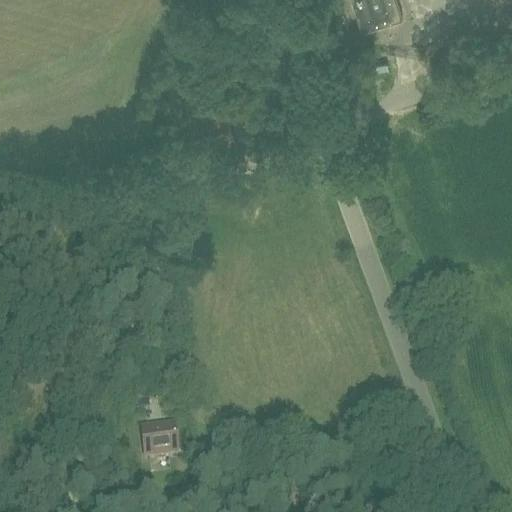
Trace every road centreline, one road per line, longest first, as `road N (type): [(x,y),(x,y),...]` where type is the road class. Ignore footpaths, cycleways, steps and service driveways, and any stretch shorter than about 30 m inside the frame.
road 1 (unclassified): [(459,511),(322,128)]
road 2 (track): [(65,511),(198,179)]
road 3 (track): [(0,222),(327,142)]
road 4 (unclassified): [(322,128),(511,67)]
road 5 (unclassified): [(322,128),(265,0)]
